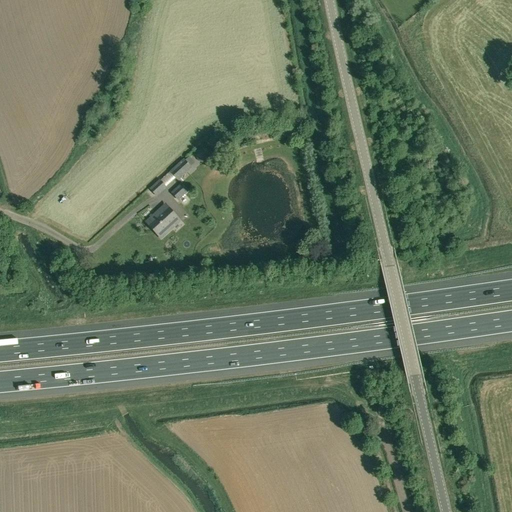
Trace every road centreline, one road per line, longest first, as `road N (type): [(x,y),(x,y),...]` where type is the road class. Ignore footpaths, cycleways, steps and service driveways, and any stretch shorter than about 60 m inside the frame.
road 1 (unclassified): [(446,511),(331,0)]
road 2 (motorway): [(511,289),(0,351)]
road 3 (motorway): [(0,382),(511,320)]
